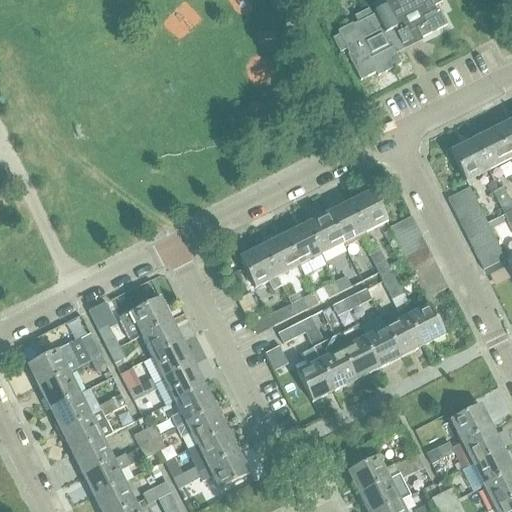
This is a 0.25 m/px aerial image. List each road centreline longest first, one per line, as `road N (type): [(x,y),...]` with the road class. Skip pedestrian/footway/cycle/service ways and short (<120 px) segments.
road 1 (residential): [(394,136),(511,369)]
road 2 (residential): [(172,247),(394,136)]
road 3 (residential): [(274,448),(172,247)]
road 4 (residential): [(0,335),(172,247)]
road 5 (unknown): [(78,295),(24,184),(0,163)]
road 6 (residential): [(394,136),(511,75)]
